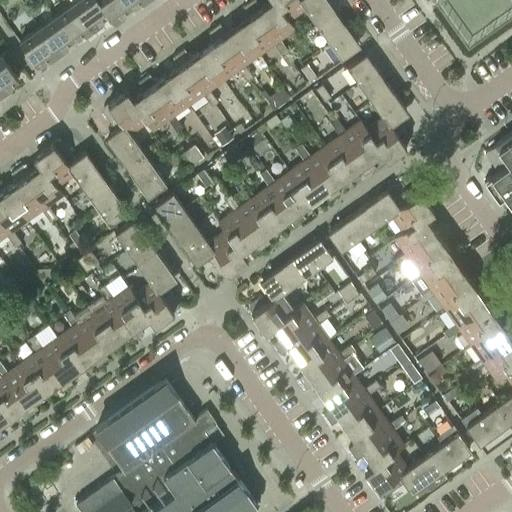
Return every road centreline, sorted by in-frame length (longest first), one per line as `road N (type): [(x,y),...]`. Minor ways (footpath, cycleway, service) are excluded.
road 1 (residential): [(0,478),(210,331),(342,511)]
road 2 (residential): [(0,153),(51,116),(70,79),(183,0)]
road 3 (residential): [(511,263),(440,162),(443,126)]
road 4 (residential): [(443,126),(445,96),(373,0)]
